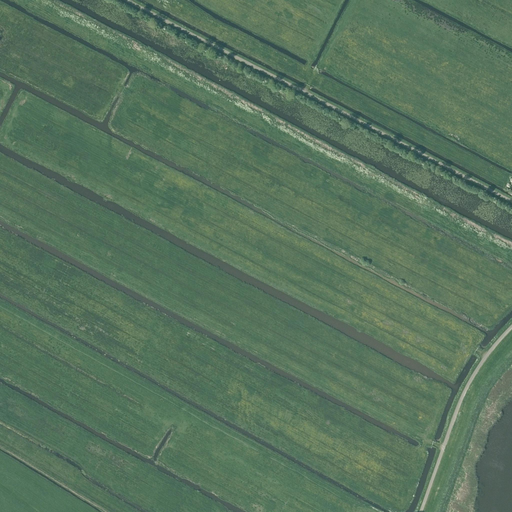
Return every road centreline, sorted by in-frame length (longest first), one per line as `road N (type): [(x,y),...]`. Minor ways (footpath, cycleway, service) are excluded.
road 1 (unclassified): [(511,200),(133,0)]
road 2 (unclassified): [(421,511),(463,393),(511,327)]
